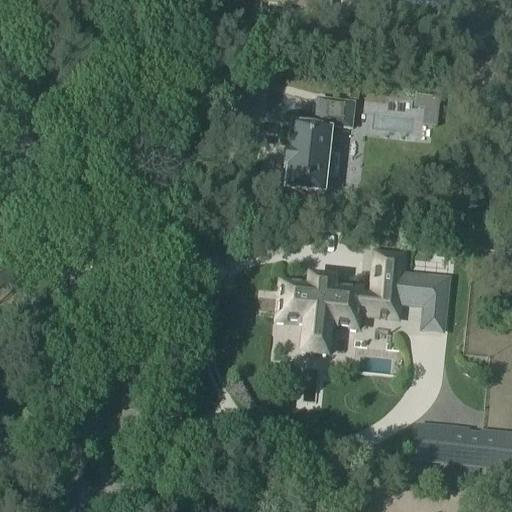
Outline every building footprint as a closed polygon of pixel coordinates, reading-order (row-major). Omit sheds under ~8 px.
[(251,0),(251,4),(252,4),(311,10),(310,16),(328,18),(330,0),(251,0)] [(349,133),(352,108),(316,104),(314,129),(315,129),(315,135),(289,132),(286,156),(290,157),(288,171),(285,171),(282,195),(322,200),(329,136),(328,136),(328,131),(349,133)] [(453,248),(429,246),(428,259),(451,261),(453,248)] [(279,289),(275,327),(303,330),(301,349),(324,352),(326,332),(354,335),(356,320),(396,324),(398,308),(424,311),(421,338),(440,340),(446,286),(400,281),(402,261),(374,259),(369,305),(357,303),(358,297),(330,294),(330,292),(307,289),(307,292),(279,289)] [(436,428),(432,465),(496,472),(500,434),(482,432),(482,434),(469,433),(470,431),(436,428)]
